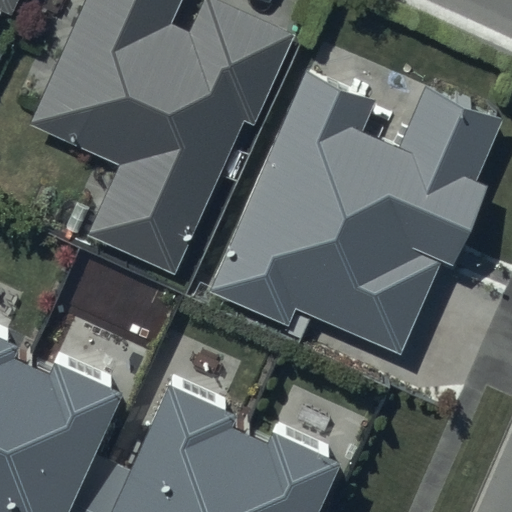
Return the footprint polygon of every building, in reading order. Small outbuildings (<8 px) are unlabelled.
[(170,0),(76,0),(28,107),(120,149),(88,220),(174,258),(244,104),(253,108),(294,18),(254,0),(198,0),(191,17),(168,6),(170,0)] [(308,57),(211,274),(290,309),(298,292),(399,337),(506,101),(428,66),(401,127),(361,109),(371,85),(308,57)] [(0,405),(34,330),(18,323),(24,310),(0,298),(0,405)] [(78,511),(109,444),(89,435),(123,359),(59,331),(55,339),(34,330),(0,405),(0,511),(78,511)] [(241,379),(171,348),(125,451),(109,444),(78,511),(201,511),(251,399),(235,392),(241,379)] [(275,393),(269,407),(251,399),(201,511),(305,511),(345,424),(275,393)]
